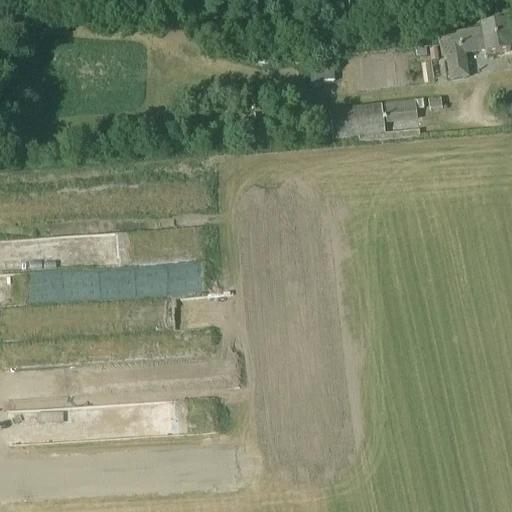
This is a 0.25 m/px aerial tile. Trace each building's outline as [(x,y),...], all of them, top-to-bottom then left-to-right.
[(510,52),(505,23),(481,26),(481,31),(438,38),(441,58),(447,57),(450,81),(467,79),(463,55),(485,51),(485,56),(510,52)] [(336,81),(335,62),(311,63),(312,82),(336,81)] [(216,97),(215,85),(196,87),(198,99),(216,97)] [(418,121),(416,102),(329,112),(332,140),(358,137),(359,143),(419,136),(419,131),(386,135),(384,125),(418,121)] [(228,116),(200,119),(201,135),(229,132),(228,116)]
